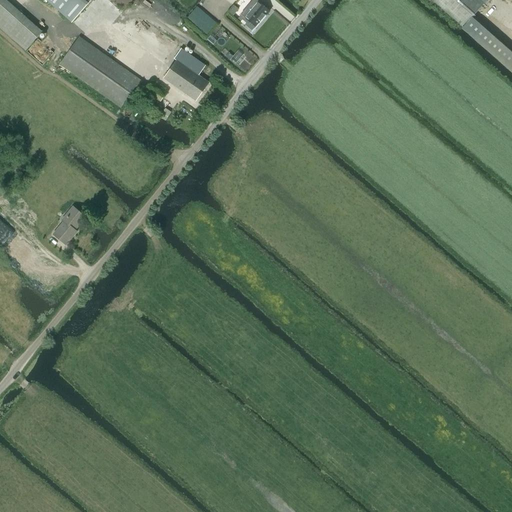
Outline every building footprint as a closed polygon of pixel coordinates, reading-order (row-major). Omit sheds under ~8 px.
[(47,0),(72,22),(91,0),(47,0)] [(110,0),(124,11),(132,0),(110,0)] [(255,0),(253,0),(241,15),(245,18),(242,22),(251,30),(254,26),(256,27),(269,12),(255,0)] [(480,0),(432,0),(463,27),(484,3),(480,0)] [(16,9),(0,26),(0,28),(25,51),(42,32),(16,9)] [(139,97),(147,85),(80,37),(60,64),(121,107),(132,91),(139,97)] [(163,78),(195,101),(208,83),(198,76),(205,66),(181,49),(174,59),(176,61),(163,78)] [(147,92),(160,101),(167,92),(153,83),(147,92)] [(165,108),(159,117),(165,121),(171,112),(165,108)] [(85,217),(73,207),(62,220),(64,222),(53,235),(66,245),(77,232),(75,230),(85,217)]
